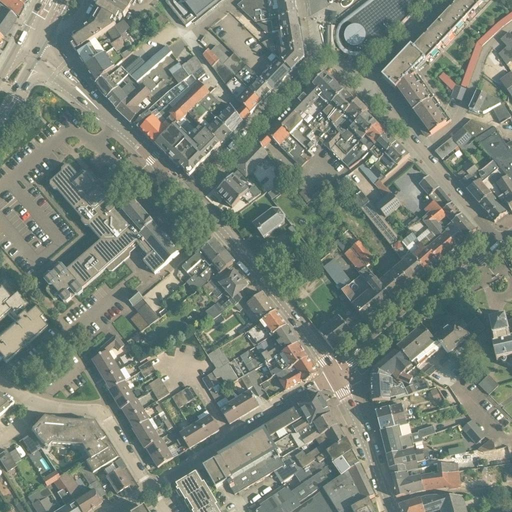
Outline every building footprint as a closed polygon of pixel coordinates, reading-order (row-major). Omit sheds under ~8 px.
[(0,0),(0,3),(18,17),(20,18),(31,0),(0,0)] [(102,0),(97,11),(114,21),(117,22),(120,17),(124,20),(134,2),(129,0),(102,0)] [(170,0),(167,3),(187,28),(194,23),(196,25),(227,0),(170,0)] [(238,7),(255,24),(298,17),(294,0),(274,0),(269,1),(268,1),(245,0),(238,7)] [(376,0),(345,24),(341,28),(339,33),(338,38),(339,44),(342,48),(346,52),(351,55),(356,55),(362,54),(365,64),(364,65),(364,66),(426,0),(376,0)] [(452,37),(479,8),(469,0),(461,0),(438,24),(452,37)] [(469,0),(479,8),(486,0),(469,0)] [(17,19),(0,5),(0,37),(3,40),(17,19)] [(111,25),(114,21),(97,11),(93,17),(96,19),(92,25),(77,35),(79,39),(70,44),(76,53),(90,44),(96,41),(107,33),(112,30),(114,28),(111,25)] [(503,28),(511,21),(511,14),(501,22),(500,24),(497,26),(486,36),(484,39),(477,44),(462,88),(468,90),(483,48),(492,40),(500,31),(503,28)] [(165,16),(157,20),(161,27),(168,23),(165,16)] [(273,34),(276,34),(300,30),(298,17),(255,24),(267,35),(273,34)] [(111,46),(113,51),(115,50),(116,52),(126,45),(120,36),(130,29),(125,22),(114,28),(112,30),(107,33),(115,44),(111,46)] [(438,24),(414,50),(427,63),(452,37),(438,24)] [(278,51),(302,47),(300,30),(276,34),(278,51)] [(511,36),(509,34),(501,41),(511,52),(511,36)] [(281,63),(292,73),(305,60),(302,47),(278,51),(277,52),(271,39),(262,45),(261,45),(276,60),(277,59),(281,63)] [(84,68),(84,69),(100,59),(113,51),(111,46),(107,40),(99,45),(96,41),(90,44),(76,53),(85,68),(84,68)] [(167,47),(152,60),(147,64),(132,77),(142,88),(118,112),(131,124),(147,107),(142,101),(158,86),(147,75),(172,53),(167,47)] [(273,92),(261,80),(260,81),(234,56),(229,61),(216,48),(211,53),(220,62),(238,80),(262,103),(273,92)] [(382,78),(396,91),(416,74),(427,63),(414,50),(412,48),(382,78)] [(100,59),(84,69),(96,86),(108,75),(132,54),(132,53),(129,50),(119,57),(116,52),(115,50),(113,51),(100,59)] [(244,107),(237,115),(243,123),(262,103),(238,80),(220,62),(211,53),(210,54),(208,52),(203,57),(212,69),(227,87),(237,101),(244,107)] [(101,93),(108,101),(120,90),(118,88),(131,76),(126,71),(141,59),(140,58),(125,71),(122,68),(110,79),(107,76),(132,54),(108,75),(96,86),(101,93)] [(146,65),(141,59),(126,71),(131,76),(118,88),(120,90),(108,101),(115,108),(117,111),(118,112),(142,88),(132,77),(147,64),(152,60),(146,65)] [(281,63),(277,59),(276,60),(270,65),(273,68),(261,80),(273,92),(292,73),(281,63)] [(169,72),(179,86),(182,84),(190,79),(180,64),(169,72)] [(196,83),(198,81),(205,74),(205,73),(202,70),(192,77),(196,83)] [(511,73),(500,81),(500,82),(511,98),(511,73)] [(435,99),(416,74),(396,91),(395,93),(411,116),(435,99)] [(456,87),(443,74),(439,79),(454,93),(456,87)] [(324,114),(344,94),(325,75),(290,111),(313,133),(328,118),(324,114)] [(141,133),(156,147),(178,123),(179,124),(188,114),(199,103),(209,93),(201,84),(198,82),(198,81),(196,83),(187,91),(155,120),(155,119),(141,133)] [(155,120),(187,91),(182,84),(179,86),(176,88),(169,94),(153,108),(149,112),(135,127),(141,133),(155,119),(155,120)] [(462,89),(456,87),(454,93),(452,99),(457,101),(462,89)] [(467,91),(462,89),(457,101),(463,103),(467,91)] [(209,93),(199,103),(232,134),(243,123),(237,115),(231,107),(221,104),(209,93)] [(504,105),(504,104),(478,93),(470,111),(480,115),(480,114),(484,115),(493,110),(504,105)] [(315,146),(315,147),(320,142),(355,105),(344,94),(324,114),(328,118),(313,133),(307,139),(315,146)] [(428,139),(452,122),(435,99),(411,116),(428,139)] [(199,103),(188,114),(198,124),(220,146),(232,134),(199,103)] [(330,152),(366,115),(368,113),(357,103),(355,105),(320,142),(330,152)] [(506,109),(504,105),(493,110),(496,115),(506,109)] [(498,120),(509,114),(506,109),(496,115),(498,120)] [(278,123),(308,153),(315,146),(307,139),(313,133),(290,111),(278,123)] [(178,123),(156,147),(162,154),(171,162),(177,168),(179,166),(185,172),(191,178),(196,172),(204,163),(207,161),(221,146),(220,146),(198,124),(188,114),(179,124),(178,123)] [(498,120),(501,125),(511,119),(509,114),(498,120)] [(342,163),(378,126),(366,115),(330,152),(342,163)] [(467,125),(481,140),(496,130),(495,129),(472,121),(467,125)] [(265,152),(273,142),(301,169),(307,163),(301,158),(303,155),(302,154),(305,151),(308,154),(308,153),(278,123),(257,145),(265,152)] [(476,143),(481,140),(467,125),(463,129),(473,139),(476,143)] [(378,126),(342,163),(350,171),(363,161),(371,153),(387,136),(378,126)] [(463,129),(457,134),(467,144),(473,139),(463,129)] [(506,179),(511,186),(511,144),(511,143),(506,146),(496,130),(481,140),(476,143),(479,146),(488,156),(500,170),(506,179)] [(461,150),(467,144),(457,134),(456,135),(452,139),(461,150)] [(387,136),(371,153),(374,157),(366,166),(371,172),(397,145),(387,136)] [(473,139),(467,144),(461,150),(464,153),(469,149),(476,143),(473,139)] [(257,145),(235,168),(239,171),(233,177),(216,194),(232,209),(250,191),(239,181),(244,177),(245,179),(268,156),(265,152),(257,145)] [(386,178),(410,158),(397,145),(371,172),(378,179),(383,175),(386,178)] [(455,176),(480,206),(492,195),(483,185),(481,183),(482,181),(479,172),(470,161),(462,168),(463,169),(455,176)] [(371,172),(366,166),(360,170),(366,176),(371,172)] [(146,283),(155,275),(180,254),(155,225),(155,224),(135,201),(119,214),(107,200),(107,197),(101,189),(97,189),(94,186),(94,182),(88,174),(84,174),(80,178),(71,167),(67,167),(63,170),(62,174),(51,183),(51,187),(55,191),(58,191),(82,220),(82,224),(86,228),(90,228),(101,242),(68,271),(63,265),(60,265),(55,269),(55,272),(53,274),(49,274),(45,278),(45,281),(50,287),(47,289),(47,292),(54,300),(57,301),(60,298),(64,303),(68,303),(72,300),(72,297),(72,296),(74,294),(76,297),(79,297),(83,293),(84,289),(107,269),(109,272),(113,272),(130,258),(131,254),(130,253),(138,246),(149,258),(134,270),(146,283)] [(366,176),(374,185),(380,181),(378,179),(371,172),(366,176)] [(437,206),(447,198),(429,177),(419,186),(434,203),(437,206)] [(504,202),(500,205),(508,214),(511,212),(511,213),(511,186),(506,179),(496,185),(504,197),(502,199),(504,202)] [(377,208),(375,209),(385,222),(403,207),(386,189),(380,193),(386,200),(377,208)] [(307,204),(312,201),(304,191),(300,195),(307,204)] [(500,205),(492,196),(492,195),(480,206),(495,224),(508,214),(500,205)] [(437,206),(447,217),(452,223),(467,240),(476,233),(447,198),(437,206)] [(361,210),(404,265),(412,275),(418,283),(427,275),(403,245),(385,222),(375,209),(370,202),(361,210)] [(458,248),(460,246),(467,240),(452,223),(443,230),(438,224),(447,217),(437,206),(434,203),(426,211),(429,215),(422,222),(439,242),(446,236),(458,248)] [(281,210),(273,210),(253,225),(264,240),(285,224),(286,218),(281,210)] [(352,250),(366,268),(374,261),(341,219),(333,226),(352,250)] [(439,242),(422,222),(417,226),(416,225),(409,232),(412,234),(413,236),(420,245),(426,253),(428,251),(439,264),(458,248),(446,236),(439,242)] [(413,236),(403,245),(427,275),(439,264),(428,251),(426,253),(420,245),(413,236)] [(341,239),(336,242),(354,264),(357,269),(358,268),(361,271),(366,268),(352,250),(351,251),(341,239)] [(183,269),(192,280),(193,279),(195,282),(213,267),(226,254),(215,241),(197,256),(183,269)] [(235,264),(226,254),(213,267),(195,282),(193,279),(192,280),(187,284),(194,292),(205,284),(205,285),(219,276),(220,277),(224,273),(235,264)] [(404,265),(398,270),(380,285),(394,303),(418,283),(412,275),(404,265)] [(332,280),(337,286),(349,278),(344,271),(332,280)] [(214,323),(235,306),(234,304),(245,296),(241,293),(248,287),(234,272),(228,278),(224,273),(220,277),(219,276),(205,285),(205,284),(194,292),(196,294),(202,288),(210,297),(219,289),(230,301),(222,309),(218,305),(207,315),(214,323)] [(380,285),(376,280),(369,286),(373,291),(366,296),(355,282),(353,283),(349,278),(337,286),(347,299),(351,304),(358,313),(357,313),(367,325),(394,303),(380,285)] [(0,357),(6,365),(11,361),(11,360),(25,348),(46,330),(39,321),(42,319),(34,310),(31,312),(16,295),(11,300),(1,289),(0,289),(0,319),(10,311),(12,314),(19,323),(0,339),(0,357)] [(144,299),(143,298),(137,291),(127,300),(134,308),(143,300),(144,299)] [(252,303),(245,296),(234,304),(235,306),(241,313),(248,307),(260,323),(276,312),(263,295),(252,303)] [(351,304),(347,299),(340,304),(344,309),(351,304)] [(134,308),(138,312),(147,304),(143,300),(134,308)] [(142,317),(151,309),(147,304),(138,312),(142,317)] [(151,309),(142,317),(146,321),(155,313),(151,309)] [(257,328),(251,333),(249,334),(250,335),(247,337),(255,349),(259,347),(288,328),(276,312),(260,323),(262,325),(257,328)] [(155,313),(146,321),(150,327),(160,319),(155,313)] [(367,325),(357,313),(344,323),(340,318),(319,334),(334,352),(367,325)] [(435,339),(449,355),(450,356),(477,333),(479,336),(485,330),(477,320),(466,329),(463,325),(460,327),(456,322),(435,339)] [(511,324),(506,326),(505,320),(501,321),(497,321),(495,322),(491,323),(492,329),(491,329),(486,330),(489,341),(494,341),(494,344),(493,344),(497,362),(511,359),(511,324)] [(248,328),(251,333),(257,328),(253,324),(248,328)] [(274,360),(274,361),(299,345),(288,328),(259,347),(264,354),(261,356),(261,357),(245,366),(250,374),(266,364),(274,360)] [(410,339),(428,361),(441,349),(423,328),(410,339)] [(93,362),(99,372),(115,363),(109,353),(116,347),(120,352),(125,347),(116,337),(99,352),(102,356),(93,362)] [(428,361),(410,339),(397,350),(408,362),(410,361),(416,368),(418,369),(428,361)] [(279,378),(295,367),(308,359),(299,345),(274,361),(274,360),(266,364),(272,374),(276,380),(279,378)] [(219,374),(230,366),(229,365),(231,364),(225,355),(223,354),(220,349),(208,357),(213,365),(213,364),(217,370),(219,374)] [(386,359),(400,374),(402,375),(402,374),(406,376),(416,368),(410,361),(408,362),(397,350),(386,359)] [(137,358),(133,351),(126,356),(129,362),(137,358)] [(452,359),(450,356),(449,355),(440,363),(444,367),(452,359)] [(295,367),(304,382),(305,384),(319,375),(308,359),(295,367)] [(386,359),(374,369),(371,377),(371,379),(381,379),(391,380),(390,380),(391,378),(393,376),(397,380),(403,383),(413,386),(405,390),(407,394),(408,397),(418,394),(417,394),(429,391),(427,383),(425,383),(424,380),(419,382),(417,377),(415,379),(412,380),(408,378),(409,377),(406,376),(402,374),(402,375),(400,374),(386,359)] [(142,374),(154,368),(150,362),(139,369),(142,374)] [(121,372),(115,363),(99,372),(105,382),(121,372)] [(217,380),(222,379),(227,388),(239,381),(230,366),(219,374),(217,370),(214,374),(217,380)] [(279,378),(287,391),(304,382),(295,367),(279,378)] [(425,375),(429,379),(438,371),(434,367),(425,375)] [(146,380),(157,373),(154,368),(142,374),(146,380)] [(111,391),(110,392),(125,383),(127,382),(121,372),(105,382),(111,391)] [(254,372),(247,376),(247,377),(253,388),(260,398),(265,395),(260,387),(262,385),(254,372)] [(220,385),(217,380),(214,374),(208,377),(215,389),(220,385)] [(499,387),(488,376),(478,386),(489,396),(499,387)] [(215,389),(208,377),(203,381),(210,392),(215,389)] [(248,391),(253,388),(247,377),(242,380),(248,391)] [(152,391),(164,384),(161,379),(149,386),(152,391)] [(381,379),(371,379),(373,403),(390,401),(390,398),(397,397),(407,394),(405,390),(404,388),(402,384),(400,386),(393,381),(391,380),(381,379)] [(125,383),(110,392),(116,402),(131,392),(125,383)] [(164,384),(152,391),(156,396),(167,389),(164,384)] [(167,389),(156,396),(159,402),(170,395),(167,389)] [(183,392),(190,404),(196,400),(189,389),(183,392)] [(137,402),(131,392),(116,402),(122,411),(137,402)] [(183,392),(178,396),(185,407),(190,404),(183,392)] [(241,399),(250,414),(260,408),(251,393),(241,399)] [(293,436),(295,437),(312,426),(331,415),(320,395),(300,406),(282,417),(262,428),(262,430),(264,433),(265,432),(273,445),(290,435),(291,435),(293,436)] [(0,417),(13,407),(0,396),(0,417)] [(185,407),(178,396),(173,399),(179,410),(185,407)] [(231,405),(240,420),(250,414),(241,399),(231,405)] [(123,411),(129,421),(144,411),(138,401),(137,402),(122,411),(122,412),(123,411)] [(221,411),(230,426),(240,420),(231,405),(221,411)] [(402,406),(402,405),(376,412),(382,432),(407,425),(405,417),(405,416),(404,416),(402,406)] [(150,421),(144,411),(129,421),(135,430),(150,421)] [(201,421),(210,417),(208,412),(199,416),(201,421)] [(276,464),(282,461),(337,427),(331,415),(312,426),(295,437),(293,436),(291,435),(290,435),(273,445),(278,454),(273,458),(276,464)] [(220,432),(211,417),(201,423),(210,438),(220,432)] [(105,440),(94,423),(81,423),(75,423),(67,422),(57,420),(48,419),(44,418),(32,431),(37,439),(47,449),(51,444),(82,447),(90,460),(86,463),(93,475),(117,460),(112,452),(109,454),(99,443),(105,440)] [(135,430),(133,431),(139,441),(155,431),(149,422),(150,421),(135,430)] [(191,429),(200,444),(210,438),(201,423),(191,429)] [(486,438),(473,423),(472,423),(464,430),(477,445),(486,438)] [(381,432),(387,457),(404,453),(403,450),(414,447),(408,425),(407,425),(382,432),(381,432)] [(274,473),(282,484),(347,444),(337,427),(282,461),(286,467),(274,473)] [(432,428),(419,432),(422,440),(435,435),(434,431),(433,427),(432,428)] [(200,444),(191,429),(181,435),(184,440),(187,444),(190,450),(200,444)] [(264,433),(262,430),(219,455),(221,459),(215,462),(205,468),(217,490),(228,483),(236,496),(274,473),(286,467),(282,461),(276,464),(273,458),(278,454),(273,445),(265,432),(264,433)] [(145,450),(161,441),(155,431),(139,441),(145,450)] [(32,456),(41,449),(32,435),(22,441),(32,456)] [(162,440),(161,441),(145,450),(146,451),(147,450),(153,459),(168,450),(162,440)] [(282,484),(285,489),(284,489),(284,491),(285,492),(289,490),(291,493),(353,454),(347,444),(282,484)] [(449,451),(450,457),(467,454),(466,447),(449,451)] [(168,450),(153,459),(159,469),(174,460),(168,450)] [(7,451),(0,455),(0,461),(7,473),(17,467),(7,451)] [(16,465),(22,461),(15,451),(9,454),(16,465)] [(390,469),(418,463),(426,462),(423,451),(405,456),(404,453),(387,457),(390,469)] [(294,511),(325,492),(323,489),(360,468),(359,466),(353,454),(291,493),(289,490),(285,492),(284,491),(260,506),(262,509),(256,511),(294,511)] [(51,468),(45,458),(37,463),(40,469),(47,466),(48,469),(51,468)] [(78,468),(89,486),(97,482),(85,463),(78,468)] [(392,476),(423,470),(423,469),(419,470),(418,463),(390,469),(392,476)] [(438,476),(443,475),(453,474),(452,465),(436,467),(438,476)] [(349,511),(350,511),(358,507),(370,501),(375,498),(360,468),(323,489),(325,492),(294,511),(349,511)] [(117,495),(130,487),(119,470),(106,478),(117,495)] [(392,476),(394,485),(409,480),(414,479),(424,477),(423,470),(392,476)] [(183,498),(184,497),(206,485),(210,483),(206,476),(205,472),(199,473),(176,487),(183,498)] [(449,490),(461,489),(459,472),(455,473),(453,474),(443,475),(438,476),(424,477),(414,479),(409,480),(394,485),(397,499),(425,492),(425,491),(449,489),(449,490)] [(68,474),(59,479),(79,511),(89,511),(101,505),(93,491),(82,498),(77,489),(68,474)] [(67,507),(61,510),(62,511),(79,511),(59,479),(55,482),(61,492),(58,493),(67,507)] [(222,511),(206,485),(184,497),(192,511),(222,511)] [(44,500),(43,500),(38,491),(33,494),(38,502),(39,503),(45,511),(62,511),(61,510),(57,511),(54,511),(52,508),(50,509),(44,500)] [(440,498),(426,498),(400,506),(402,511),(465,511),(461,498),(440,498)] [(374,511),(370,501),(358,507),(350,511),(374,511)] [(26,511),(21,502),(15,505),(19,511),(26,511)] [(45,511),(39,503),(38,502),(32,505),(36,511),(45,511)] [(260,506),(258,503),(249,509),(250,511),(256,511),(262,509),(260,506)]
